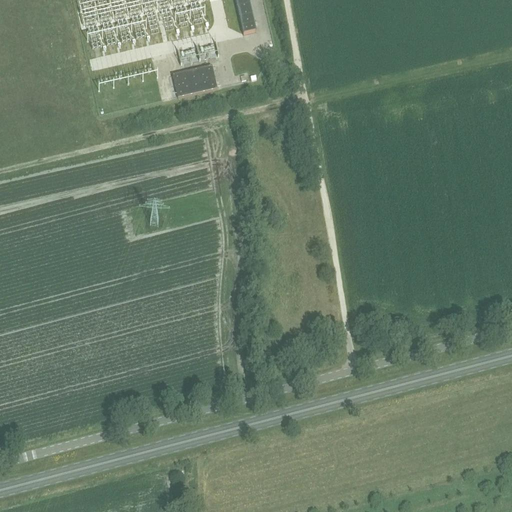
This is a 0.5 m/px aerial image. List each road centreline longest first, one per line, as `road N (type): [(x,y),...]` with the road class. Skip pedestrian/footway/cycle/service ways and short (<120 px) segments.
road 1 (primary): [(0,490),(511,355)]
road 2 (unclassified): [(0,463),(511,329)]
road 3 (track): [(0,168),(304,98)]
road 4 (track): [(304,98),(354,371)]
road 5 (track): [(304,98),(511,55)]
